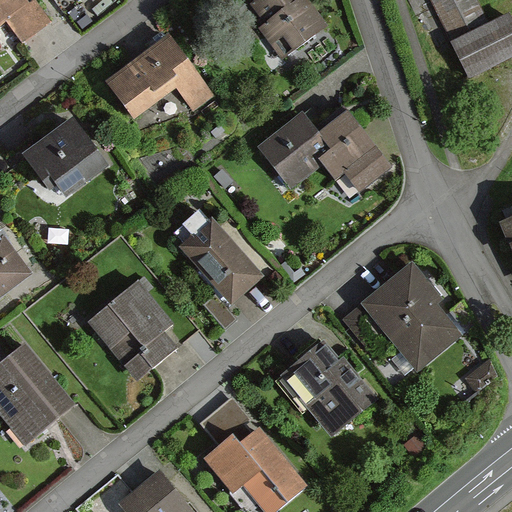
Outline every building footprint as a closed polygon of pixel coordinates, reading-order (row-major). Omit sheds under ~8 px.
[(0,0),(0,27),(8,21),(24,42),(45,27),(24,0),(0,0)] [(295,53),(326,29),(303,0),(263,0),(257,5),(295,53)] [(511,30),(504,16),(486,26),(473,0),(410,0),(436,54),(451,47),(469,82),(511,59),(511,30)] [(221,96),(178,35),(113,81),(140,118),(185,86),(202,109),(221,96)] [(327,134),(310,112),(266,146),(299,188),(329,164),(357,200),(401,166),(357,110),(327,134)] [(77,196),(118,165),(82,118),(33,155),(59,189),(67,183),(77,196)] [(0,301),(42,271),(0,213),(0,301)] [(269,272),(224,219),(188,249),(232,302),(269,272)] [(420,260),(366,303),(422,374),(476,331),(420,260)] [(144,275),(90,318),(141,383),(195,340),(144,275)] [(221,296),(208,304),(223,327),(236,319),(221,296)] [(383,393),(334,336),(280,382),(307,414),(317,406),(338,431),(383,393)] [(82,404),(34,345),(0,372),(0,416),(26,448),(82,404)] [(259,510),(305,474),(268,426),(249,441),(242,432),(208,458),(243,502),(249,497),(259,510)] [(134,511),(214,511),(174,464),(127,503),(134,511)]
